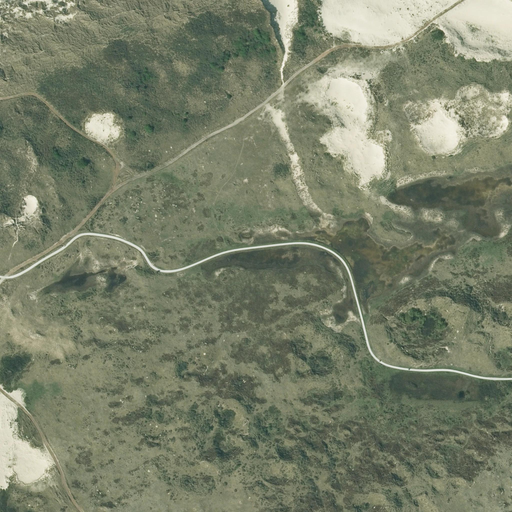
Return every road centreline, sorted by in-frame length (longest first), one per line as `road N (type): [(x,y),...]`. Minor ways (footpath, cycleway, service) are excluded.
road 1 (unknown): [(112,186),(241,120),(340,45),(378,49),(410,38),(448,0)]
road 2 (unknown): [(0,97),(37,97),(102,147),(113,177),(69,235),(0,280)]
road 3 (unknown): [(81,511),(37,426),(0,390)]
